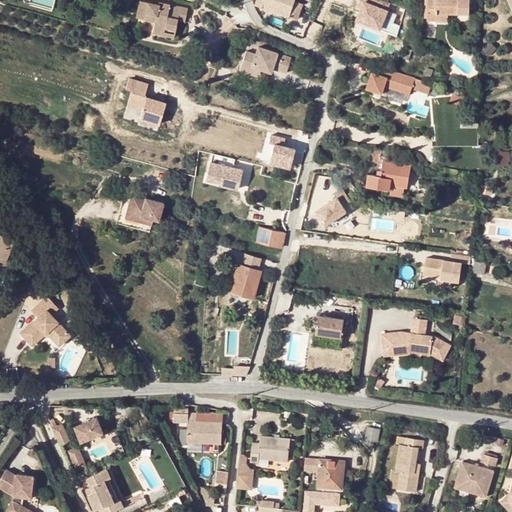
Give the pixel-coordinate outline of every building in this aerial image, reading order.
[(154,18),(153,23),(152,29),(172,35),(173,32),(177,17),(184,19),(186,7),(160,0),(158,0),(158,2),(152,0),(139,0),(136,13),(144,15),(154,18)] [(294,1),(294,0),(256,0),(255,3),(261,6),(289,16),(294,1)] [(392,1),(388,0),(360,0),(358,6),(363,8),(370,11),(367,18),(392,27),(398,13),(389,10),(392,1)] [(435,17),(447,18),(467,19),(468,0),(450,0),(451,1),(444,0),(443,0),(435,0),(435,4),(427,4),(426,24),(434,25),(435,17)] [(301,3),(294,1),(289,16),(296,18),(301,3)] [(367,18),(370,11),(363,8),(359,20),(390,33),(392,27),(367,18)] [(402,44),(388,39),(383,55),(397,61),(402,44)] [(247,51),(241,66),(252,70),(253,66),(262,69),(271,73),(273,69),(275,62),(280,64),(277,71),(286,74),(292,59),(259,47),(257,55),(247,51)] [(252,70),(241,66),(240,70),(250,74),(259,77),(262,69),(253,66),(252,70)] [(381,73),(373,70),(368,86),(383,91),(385,83),(411,92),(412,87),(416,78),(394,70),(383,67),(381,73)] [(432,83),(416,78),(412,87),(429,92),(432,83)] [(151,85),(131,80),(128,90),(134,92),(131,105),(146,109),(143,119),(162,124),(168,103),(149,98),(148,95),(151,85)] [(454,90),(451,99),(463,103),(466,94),(454,90)] [(478,122),(434,124),(434,142),(441,143),(441,139),(477,140),(478,133),(478,122)] [(263,162),(291,167),(295,146),(285,144),(286,136),(269,133),(263,162)] [(392,184),(404,186),(407,186),(410,164),(398,162),(390,161),(392,150),(374,147),(372,161),(383,162),(382,171),(378,170),(377,175),(369,174),(367,185),(391,189),(392,184)] [(390,161),(398,162),(399,152),(392,150),(390,161)] [(510,164),(510,150),(500,151),(500,164),(510,164)] [(219,182),(220,184),(237,188),(242,170),(231,167),(233,160),(212,156),(206,178),(219,182)] [(392,184),(391,189),(391,194),(402,195),(404,186),(392,184)] [(481,184),(481,192),(491,193),(491,185),(481,184)] [(341,199),(319,211),(326,225),(348,214),(345,208),(353,204),(346,190),(338,194),(341,199)] [(156,218),(161,200),(130,191),(127,200),(119,198),(113,219),(146,229),(150,217),(156,218)] [(260,226),(257,241),(282,246),(285,231),(260,226)] [(0,255),(7,258),(15,238),(0,232),(0,255)] [(246,252),(242,263),(257,268),(261,257),(246,252)] [(469,262),(470,255),(451,252),(450,259),(425,255),(423,272),(441,275),(440,277),(449,278),(458,280),(461,261),(469,262)] [(479,272),(484,274),(486,264),(473,261),(471,271),(479,272)] [(231,291),(252,298),(260,269),(257,268),(242,263),(239,262),(231,291)] [(206,281),(197,277),(195,283),(203,287),(206,281)] [(44,291),(29,306),(34,313),(17,330),(29,342),(40,332),(47,332),(56,342),(68,331),(48,310),(55,303),(44,291)] [(345,318),(320,314),(317,332),(342,336),(345,318)] [(399,330),(382,332),(383,344),(398,342),(400,352),(409,352),(409,349),(430,352),(442,359),(451,345),(434,336),(425,334),(427,319),(414,317),(412,333),(412,335),(401,331),(401,330),(400,330),(399,330)] [(398,342),(383,344),(385,354),(400,352),(398,342)] [(95,414),(73,425),(81,440),(103,430),(95,414)] [(222,422),(187,421),(186,441),(221,442),(222,422)] [(52,427),(59,444),(69,440),(61,423),(52,427)] [(378,428),(367,426),(365,438),(377,440),(378,428)] [(290,437),(260,434),(259,441),(252,440),(250,461),(258,461),(259,457),(287,460),(290,437)] [(414,472),(415,462),(418,446),(422,447),(423,439),(404,436),(403,443),(399,442),(395,469),(399,469),(396,487),(416,490),(418,473),(414,472)] [(73,447),(63,451),(72,471),(82,467),(81,464),(73,447)] [(493,457),(480,453),(478,460),(491,464),(493,457)] [(243,454),(240,454),(237,481),(237,487),(248,488),(248,471),(246,464),(246,458),(245,456),(243,454)] [(303,470),(318,471),(319,458),(304,456),(304,461),(303,470)] [(319,458),(318,471),(317,485),(341,487),(344,460),(319,458)] [(490,469),(458,459),(452,482),(466,487),(465,490),(482,495),(490,469)] [(105,466),(85,476),(89,484),(87,490),(95,508),(99,506),(102,511),(107,511),(118,507),(127,503),(108,465),(105,466)] [(227,480),(228,468),(218,467),(217,479),(224,480),(224,484),(227,484),(227,480)] [(16,473),(6,468),(0,478),(0,485),(14,493),(13,499),(6,511),(8,511),(30,511),(32,508),(24,504),(24,495),(32,496),(35,474),(17,471),(16,473)]
